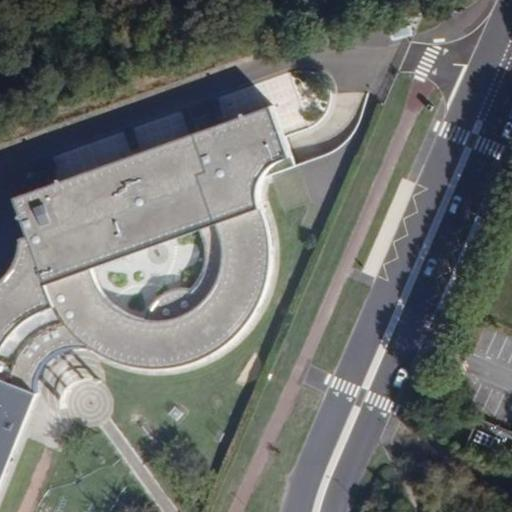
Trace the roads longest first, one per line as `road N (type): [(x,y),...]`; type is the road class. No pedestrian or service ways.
road 1 (secondary): [(508,0),(295,511)]
road 2 (secondary): [(331,511),(511,84)]
